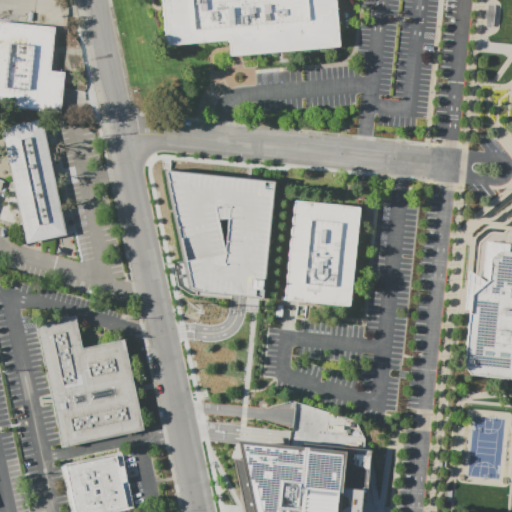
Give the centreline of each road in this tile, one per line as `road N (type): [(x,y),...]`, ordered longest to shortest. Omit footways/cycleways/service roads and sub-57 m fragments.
road 1 (residential): [(201,511),(122,131)]
road 2 (residential): [(451,167),(122,131)]
road 3 (residential): [(122,131),(93,0)]
